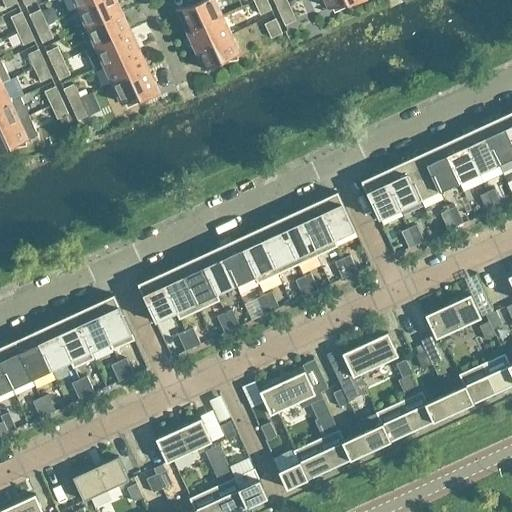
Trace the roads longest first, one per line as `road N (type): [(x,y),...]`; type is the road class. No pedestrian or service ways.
road 1 (residential): [(172,393),(394,290)]
road 2 (residential): [(113,265),(335,163)]
road 3 (residential): [(335,163),(511,82)]
road 4 (residential): [(0,474),(172,393)]
road 5 (residential): [(379,511),(511,452)]
road 6 (residential): [(172,393),(113,265)]
road 7 (residential): [(335,163),(394,290)]
road 8 (residential): [(394,290),(511,235)]
road 9 (residential): [(0,317),(113,265)]
